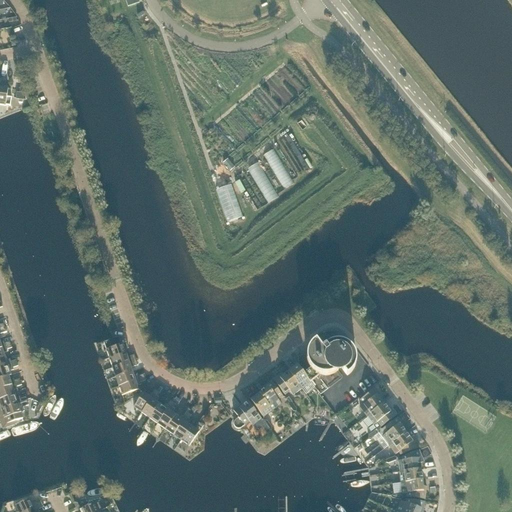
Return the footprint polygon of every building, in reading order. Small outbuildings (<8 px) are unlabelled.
[(2,84),(3,78),(0,77),(0,104),(6,106),(6,105),(11,106),(12,97),(7,97),(8,89),(4,88),(5,84),(2,84)] [(274,149),(264,155),(285,189),(295,183),(274,149)] [(258,163),(248,169),(269,203),(279,197),(258,163)] [(126,339),(121,341),(119,337),(104,342),(110,359),(126,353),(125,349),(129,348),(126,339)] [(322,348),(316,340),(314,342),(311,345),(309,347),(308,350),(307,353),(307,354),(299,356),(298,356),(298,357),(299,364),(298,365),(311,382),(318,376),(319,375),(320,375),(322,375),(325,375),(329,375),(332,374),(335,373),(338,371),(338,370),(337,369),(340,367),(347,376),(349,374),(353,370),(355,366),(356,365),(356,360),(356,357),(355,354),(354,351),(352,348),(350,346),(349,345),(346,343),(343,342),(340,341),(337,341),(335,341),(328,344),(328,343),(325,346),(322,348)] [(7,350),(13,348),(11,345),(0,348),(0,358),(5,357),(4,353),(8,352),(7,350)] [(135,355),(127,357),(126,353),(110,359),(113,368),(136,360),(135,355)] [(11,359),(7,361),(5,357),(0,358),(0,368),(18,363),(16,360),(11,361),(11,359)] [(131,368),(138,365),(136,360),(113,368),(116,377),(132,371),(131,368)] [(13,368),(19,366),(18,363),(0,368),(0,378),(9,376),(12,375),(10,371),(14,370),(13,368)] [(301,389),(311,382),(298,365),(289,372),(301,389)] [(138,374),(134,375),(132,371),(116,377),(119,386),(145,377),(144,374),(138,376),(138,374)] [(301,389),(289,372),(282,376),(281,374),(274,380),(285,395),(290,391),(293,395),(301,389)] [(10,380),(9,376),(0,378),(0,389),(21,382),(20,379),(15,381),(14,378),(10,380)] [(140,382),(146,380),(145,377),(119,386),(122,395),(139,390),(137,386),(141,384),(140,382)] [(283,397),(272,381),(265,387),(266,389),(259,394),(272,411),(281,404),(278,400),(283,397)] [(17,387),(22,385),(21,382),(0,389),(0,399),(15,394),(14,390),(18,389),(17,387)] [(384,403),(379,397),(381,395),(375,388),(360,400),(364,404),(360,407),(367,416),(384,403)] [(142,413),(158,391),(155,389),(152,393),(150,392),(148,395),(144,393),(134,407),(142,413)] [(157,397),(160,393),(158,391),(142,413),(150,418),(160,404),(157,402),(159,398),(157,397)] [(20,397),(16,398),(15,394),(0,399),(0,404),(1,409),(22,402),(27,400),(26,397),(21,399),(20,397)] [(264,417),(272,411),(259,394),(251,400),(264,417)] [(158,424),(173,402),(171,400),(167,404),(166,403),(163,406),(160,404),(150,418),(158,424)] [(23,419),(20,408),(24,407),(22,402),(1,409),(5,418),(7,424),(23,419)] [(173,408),(176,403),(173,402),(158,424),(166,429),(176,415),(172,413),(175,409),(173,408)] [(252,426),(261,419),(249,402),(244,406),(242,408),(240,405),(233,411),(239,418),(238,419),(236,420),(234,422),(234,424),(234,426),(236,428),(238,429),(240,429),(241,428),(244,426),(250,422),(252,426)] [(389,410),(387,408),(384,403),(367,416),(373,425),(377,422),(381,427),(396,416),(391,408),(389,410)] [(174,435),(189,413),(186,411),(183,415),(181,414),(179,417),(176,415),(166,429),(174,435)] [(188,419),(192,415),(189,413),(174,435),(181,440),(191,426),(188,424),(190,420),(188,419)] [(406,433),(403,428),(401,426),(403,425),(397,418),(382,429),(386,434),(382,437),(389,446),(406,433)] [(189,446),(204,426),(199,422),(195,429),(191,426),(181,440),(189,446)] [(358,437),(350,427),(346,431),(353,440),(358,437)] [(411,439),(410,438),(406,433),(389,446),(396,454),(399,452),(401,455),(418,448),(414,437),(411,439)] [(421,469),(420,461),(423,461),(419,450),(401,457),(403,460),(398,461),(400,472),(421,469)] [(401,483),(422,480),(421,469),(400,472),(401,483)] [(422,486),(423,486),(422,480),(401,483),(402,494),(407,493),(406,497),(425,499),(427,488),(422,488),(422,486)] [(36,501),(32,503),(30,499),(14,506),(17,511),(24,511),(43,504),(42,501),(37,503),(36,501)] [(420,511),(423,511),(425,502),(406,499),(406,503),(401,501),(397,511),(399,511),(419,511),(420,511)] [(98,511),(102,510),(98,501),(94,503),(92,502),(89,503),(89,505),(82,509),(83,511),(98,511)]
